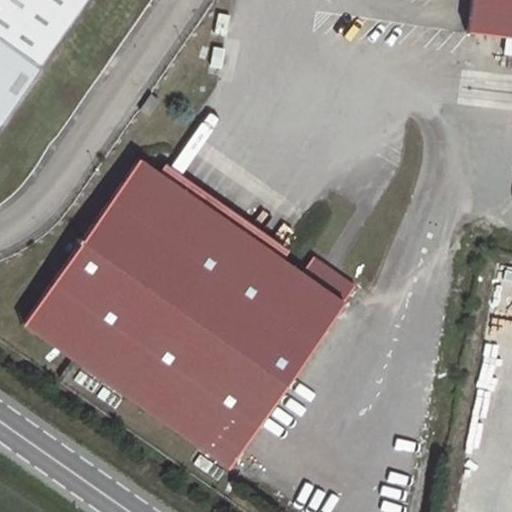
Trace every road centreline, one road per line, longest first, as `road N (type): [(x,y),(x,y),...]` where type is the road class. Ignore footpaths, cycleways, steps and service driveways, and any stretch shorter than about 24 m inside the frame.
road 1 (unknown): [(309,0),(307,45),(331,74),(386,98),(460,109),(416,275),(275,473)]
road 2 (residential): [(0,234),(34,219),(185,0)]
road 3 (primary): [(0,422),(127,511)]
